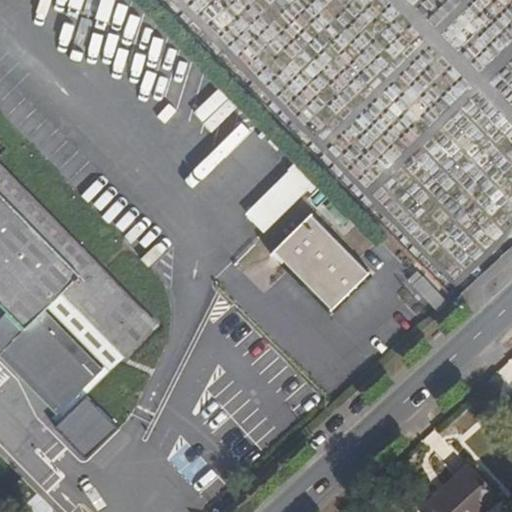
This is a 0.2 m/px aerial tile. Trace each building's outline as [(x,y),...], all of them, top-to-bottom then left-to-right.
[(4,351),(61,409),(93,378),(83,369),(35,320),(46,309),(61,294),(124,357),(156,325),(0,166),(0,304),(25,330),(4,351)] [(240,213),(259,234),(308,189),(289,168),(240,213)] [(311,215),(304,221),(275,251),(285,261),(333,310),(370,274),(311,215)] [(415,287),(440,314),(449,305),(424,279),(415,287)] [(95,358),(83,369),(93,378),(61,409),(51,419),(57,425),(80,402),(124,358),(124,357),(61,294),(46,309),(95,358)] [(83,460),(111,433),(80,402),(52,429),(83,460)] [(425,511),(484,511),(500,498),(470,465),(422,508),(425,511)]
